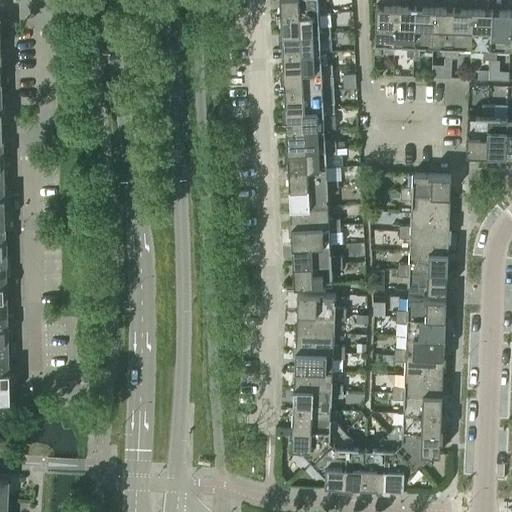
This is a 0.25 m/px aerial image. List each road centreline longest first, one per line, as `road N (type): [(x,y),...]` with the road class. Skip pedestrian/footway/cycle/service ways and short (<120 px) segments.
road 1 (secondary): [(109,0),(140,246),(134,511)]
road 2 (secondary): [(173,511),(183,308),(168,0)]
road 3 (residential): [(265,429),(269,287),(255,0)]
road 4 (residential): [(36,380),(30,157),(47,107),(43,0)]
road 5 (tertiary): [(483,511),(495,237),(511,217)]
